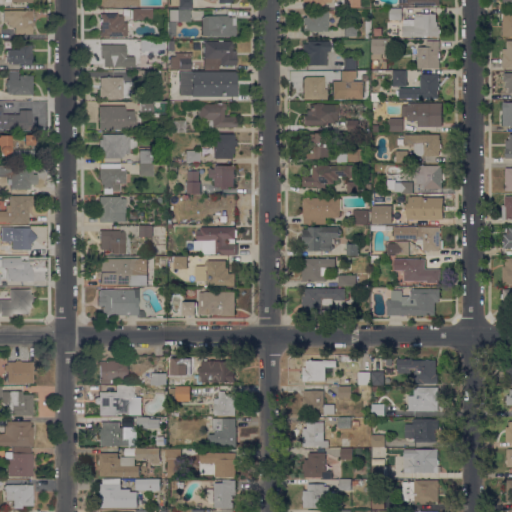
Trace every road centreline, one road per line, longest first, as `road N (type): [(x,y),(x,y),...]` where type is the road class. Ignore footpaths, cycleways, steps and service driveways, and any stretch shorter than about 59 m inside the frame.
road 1 (residential): [(511,341),(0,337)]
road 2 (residential): [(273,511),(271,0)]
road 3 (residential): [(69,511),(68,0)]
road 4 (residential): [(474,511),(473,0)]
